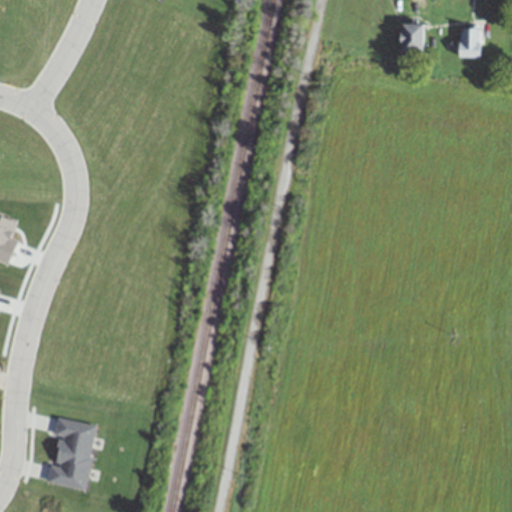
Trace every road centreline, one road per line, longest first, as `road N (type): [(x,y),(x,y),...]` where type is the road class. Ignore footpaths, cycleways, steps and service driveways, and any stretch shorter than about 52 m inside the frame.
road 1 (residential): [(31,109),(63,149),(72,213),(33,301),(0,480)]
road 2 (residential): [(31,109),(87,0)]
